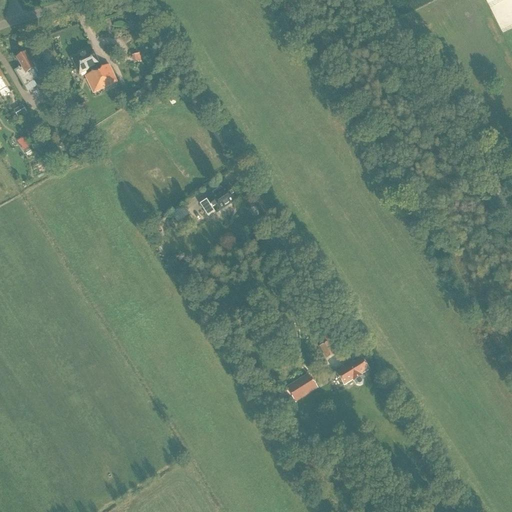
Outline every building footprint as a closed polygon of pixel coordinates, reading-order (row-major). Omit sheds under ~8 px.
[(93,94),(117,82),(108,64),(98,69),(97,67),(100,65),(93,50),(72,60),(79,75),(86,72),(87,75),(85,76),(93,94)] [(28,84),(39,78),(33,69),(35,68),(32,63),(34,62),(31,57),(28,59),(24,53),(16,58),(22,67),(19,69),(19,68),(18,68),(19,69),(15,71),(24,86),(28,84),(28,85),(29,85),(28,84)] [(11,98),(16,95),(12,88),(6,91),(11,98)] [(143,89),(129,99),(137,111),(152,101),(143,89)] [(76,107),(82,118),(91,114),(85,103),(76,107)] [(22,106),(14,111),(17,117),(26,112),(22,106)] [(239,199),(229,184),(222,189),(221,187),(212,193),(213,195),(206,199),(207,199),(200,204),(208,216),(215,212),(216,214),(239,199)] [(183,232),(194,225),(188,216),(177,223),(183,232)] [(328,333),(316,341),(326,358),(333,353),(327,343),(332,340),(328,333)] [(360,375),(368,370),(361,359),(353,364),(351,360),(343,366),(344,368),(336,373),(344,386),(352,380),(353,381),(361,376),(360,375)] [(295,401),(316,388),(308,376),(288,389),(295,401)]
